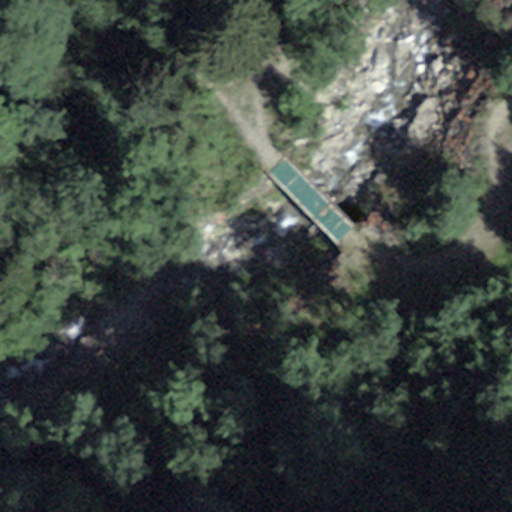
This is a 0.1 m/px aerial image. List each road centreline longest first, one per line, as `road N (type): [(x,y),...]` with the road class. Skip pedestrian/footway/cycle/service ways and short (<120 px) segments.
road 1 (track): [(511,119),(500,130),(468,221),(445,259),(361,290),(322,273),(254,151)]
road 2 (track): [(254,151),(267,32),(257,0)]
